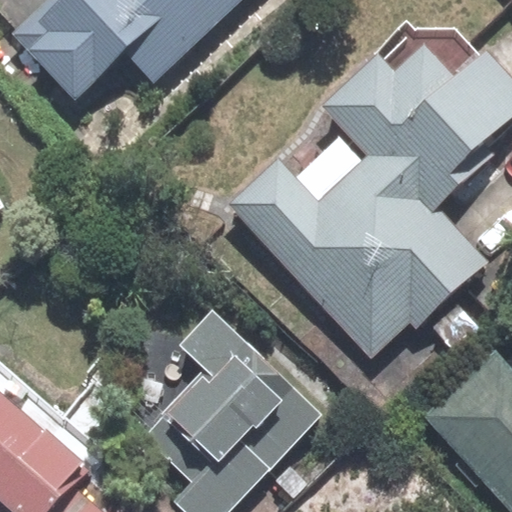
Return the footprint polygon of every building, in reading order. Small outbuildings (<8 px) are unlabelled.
[(54,0),(17,38),(88,110),(136,63),(163,90),(253,0),(54,0)] [(287,165),(234,219),(381,367),(416,332),(424,340),(494,271),(444,220),(477,187),(465,175),(511,128),(511,80),(489,57),(457,89),(423,55),(395,83),(378,66),(327,118),(349,140),(305,184),(287,165)] [(334,418),(223,310),(183,350),(210,377),(171,416),(220,464),(179,505),(186,511),(252,511),(277,487),(303,511),(326,488),(295,458),(334,418)] [(511,511),(511,383),(491,360),(426,422),(511,511)] [(0,511),(88,511),(75,501),(92,480),(0,401),(0,511)]
